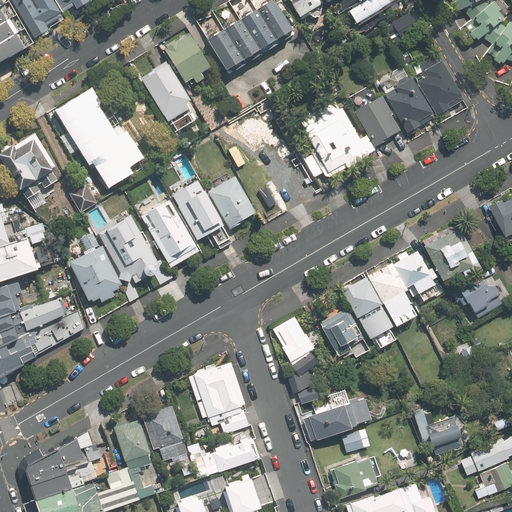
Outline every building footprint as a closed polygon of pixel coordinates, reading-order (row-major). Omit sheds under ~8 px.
[(0,0),(0,60),(32,42),(7,0),(0,0)] [(53,0),(13,0),(36,38),(65,20),(53,0)] [(87,2),(85,0),(55,0),(64,15),(87,2)] [(273,0),(272,0),(207,40),(225,70),(292,30),(273,0)] [(323,4),(322,2),(320,0),(290,0),(300,15),(300,17),(323,4)] [(365,0),(347,11),(355,24),(394,0),(365,0)] [(451,0),(452,2),(450,3),(453,10),(456,8),(457,11),(463,8),(470,18),(486,5),(484,0),(451,0)] [(506,15),(492,0),(466,24),(471,30),(468,33),(475,42),(482,36),(491,43),(504,26),(498,22),(506,15)] [(409,12),(391,22),(400,38),(418,28),(409,12)] [(511,23),(508,21),(486,52),(494,57),(492,59),(498,64),(500,61),(503,63),(506,59),(511,61),(511,23)] [(210,67),(188,31),(164,46),(185,81),(192,77),(196,84),(205,78),(201,72),(210,67)] [(416,81),(436,116),(464,100),(437,52),(414,64),(421,78),(416,81)] [(193,105),(166,60),(141,75),(167,120),(193,105)] [(383,93),(406,133),(434,117),(411,77),(383,93)] [(119,138),(90,91),(59,110),(89,160),(93,158),(97,164),(112,155),(120,169),(139,158),(125,135),(119,138)] [(354,111),(374,146),(382,142),(381,140),(399,130),(390,114),(392,113),(382,95),(354,111)] [(329,175),(375,150),(366,134),(359,139),(341,107),(339,109),(334,100),(300,119),(309,134),(307,136),(329,175)] [(57,167),(35,132),(0,153),(0,159),(19,190),(20,189),(26,198),(40,190),(37,185),(41,183),(44,187),(57,179),(52,170),(57,167)] [(237,222),(255,212),(235,176),(208,191),(228,227),(229,229),(238,224),(237,222)] [(197,238),(223,225),(199,178),(173,191),(197,238)] [(107,197),(97,180),(69,196),(80,214),(107,197)] [(196,250),(167,197),(141,211),(170,264),(196,250)] [(486,208),(505,247),(511,243),(511,199),(500,205),(499,202),(486,208)] [(2,203),(0,203),(0,245),(25,238),(19,218),(8,222),(2,203)] [(146,270),(158,264),(133,220),(100,239),(119,273),(119,279),(130,282),(131,276),(133,280),(148,272),(146,270)] [(457,232),(421,248),(437,285),(474,268),(457,232)] [(0,246),(0,280),(37,269),(27,238),(0,246)] [(122,284),(102,245),(69,260),(88,300),(91,299),(93,301),(99,298),(101,302),(115,295),(113,291),(120,288),(118,286),(122,284)] [(406,287),(410,286),(414,293),(435,283),(417,250),(392,264),(406,287)] [(391,330),(417,317),(390,263),(367,277),(380,306),(391,330)] [(18,277),(0,282),(0,314),(19,308),(14,293),(22,291),(18,277)] [(380,306),(367,277),(340,291),(354,320),(380,306)] [(490,281),(459,294),(470,320),(501,306),(490,281)] [(57,295),(0,315),(0,345),(64,315),(57,295)] [(0,377),(85,328),(80,308),(0,346),(0,377)] [(345,311),(318,324),(336,359),(363,345),(345,311)] [(306,353),(309,352),(319,346),(313,333),(302,338),(292,318),(270,330),(287,363),(306,353)] [(306,353),(289,367),(297,377),(314,363),(306,353)] [(249,426),(228,362),(186,375),(200,419),(206,418),(209,427),(219,423),(223,435),(249,426)] [(291,395),(312,383),(304,374),(294,379),(291,375),(284,378),(291,395)] [(311,389),(294,393),(297,405),(315,400),(311,389)] [(344,405),(303,418),(310,440),(368,422),(361,400),(356,401),(354,397),(343,401),(344,405)] [(182,448),(166,406),(140,416),(152,449),(156,448),(161,461),(183,452),(182,448)] [(422,437),(425,435),(417,411),(410,413),(418,438),(422,437)] [(123,462),(128,476),(137,499),(146,496),(137,473),(143,470),(142,466),(151,463),(135,419),(109,428),(122,462),(123,462)] [(425,435),(422,437),(427,452),(458,441),(453,426),(425,435)] [(26,468),(36,496),(73,483),(68,466),(95,456),(88,430),(28,462),(26,468)] [(366,445),(361,430),(339,437),(344,452),(366,445)] [(183,448),(193,479),(258,458),(250,435),(202,451),(199,442),(183,448)] [(507,460),(505,456),(511,453),(507,442),(500,445),(497,440),(467,454),(476,474),(507,460)] [(376,484),(374,479),(379,477),(372,456),(330,471),(335,485),(330,486),(336,501),(363,492),(361,489),(376,484)] [(511,478),(505,465),(480,476),(486,489),(479,492),(481,497),(488,494),(493,492),(511,482),(511,478)] [(172,501),(175,511),(258,511),(247,479),(220,488),(227,511),(209,511),(202,490),(172,501)] [(36,496),(41,511),(95,511),(103,509),(93,480),(74,487),(73,483),(36,496)] [(415,482),(345,505),(347,511),(401,511),(414,508),(415,511),(438,511),(432,493),(420,497),(415,482)]
